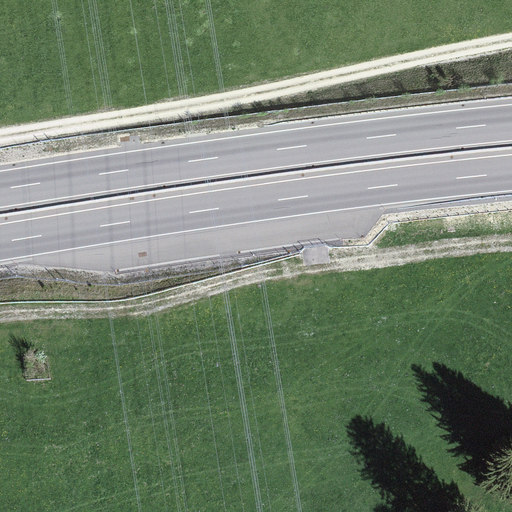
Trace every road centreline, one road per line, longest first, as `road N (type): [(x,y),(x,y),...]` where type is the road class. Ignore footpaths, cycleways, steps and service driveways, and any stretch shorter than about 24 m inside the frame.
road 1 (track): [(511,244),(331,260),(132,308),(0,315)]
road 2 (motorway): [(0,242),(511,172)]
road 3 (motorway): [(511,123),(0,188)]
